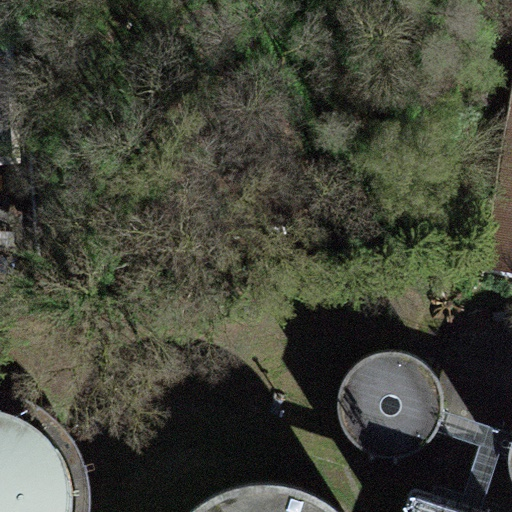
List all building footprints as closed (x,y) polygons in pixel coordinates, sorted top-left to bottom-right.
[(511,278),(511,221),(503,277),(511,278)] [(432,437),(440,421),(442,404),(439,387),(430,372),(418,360),(402,353),(385,351),(368,354),(351,364),(339,378),(333,396),(333,415),(340,433),(352,447),(368,457),(386,460),(405,457),(420,449),(432,437)] [(64,511),(64,490),(54,462),(35,440),(9,425),(0,423),(0,511),(64,511)] [(494,511),(413,484),(402,511),(494,511)] [(329,511),(327,509),(295,494),(260,489),(225,495),(195,511),(329,511)]
